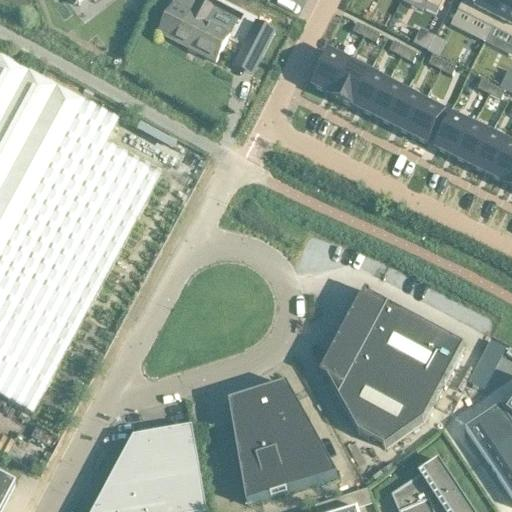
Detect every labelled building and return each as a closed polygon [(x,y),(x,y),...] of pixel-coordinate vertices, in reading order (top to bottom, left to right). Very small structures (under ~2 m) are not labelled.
[(428,0),(430,1),(427,6),(440,13),(446,0),(428,0)] [(465,0),(458,14),(492,31),(507,0),(465,0)] [(511,0),(507,0),(492,31),(511,40),(511,0)] [(169,17),(160,35),(188,49),(199,55),(200,54),(215,62),(214,63),(216,64),(225,46),(230,37),(207,25),(214,11),(209,8),(198,2),(191,16),(174,8),(169,17)] [(256,24),(244,49),(263,58),(275,33),(256,24)] [(358,26),(353,35),(365,41),(369,32),(358,26)] [(369,32),(365,41),(376,47),(381,38),(369,32)] [(421,33),(414,47),(428,54),(435,40),(421,33)] [(435,40),(428,54),(433,57),(439,60),(446,45),(435,40)] [(394,44),(390,53),(401,59),(406,50),(394,44)] [(406,50),(401,59),(413,65),(417,56),(406,50)] [(317,82),(314,89),(333,99),(332,100),(333,100),(351,66),(330,56),(317,82)] [(433,57),(429,66),(440,72),(445,63),(439,60),(433,57)] [(0,399),(32,417),(161,177),(105,147),(117,123),(0,59),(0,399)] [(445,63),(440,72),(452,78),(457,69),(445,63)] [(351,66),(333,100),(353,110),(370,76),(351,66)] [(511,74),(509,73),(500,91),(506,94),(511,96),(511,94),(511,74)] [(370,76),(353,110),(353,111),(354,110),(354,109),(371,118),(388,85),(370,76)] [(482,82),(478,91),(489,97),(494,88),(482,82)] [(388,85),(371,118),(389,127),(406,94),(388,85)] [(494,88),(489,97),(501,103),(506,94),(500,91),(494,88)] [(406,94),(389,127),(408,137),(424,103),(406,94)] [(424,103),(408,137),(428,147),(445,114),(424,103)] [(453,118),(436,151),(457,161),(473,128),(453,118)] [(473,128),(457,161),(475,171),(492,138),(473,128)] [(492,138),(475,171),(493,180),(510,147),(492,138)] [(511,147),(510,147),(493,180),(510,189),(510,190),(511,190),(511,187),(511,147)] [(332,357),(321,377),(328,381),(358,436),(387,451),(425,424),(465,349),(372,299),(373,297),(366,293),(361,302),(367,305),(361,315),(357,313),(340,344),(342,345),(335,358),(332,357)] [(465,308),(455,339),(485,349),(495,318),(465,308)] [(245,422),(233,425),(247,507),(338,479),(292,396),(242,412),(245,422)] [(511,408),(507,415),(508,415),(506,416),(501,408),(466,432),(511,500),(511,408)] [(96,511),(207,511),(193,430),(134,441),(96,511)] [(471,511),(439,463),(419,477),(420,479),(416,483),(435,511),(471,511)] [(229,508),(244,505),(238,473),(228,474),(207,478),(213,508),(228,505),(229,508)] [(0,510),(13,487),(0,479),(0,510)] [(435,511),(416,483),(392,498),(397,511),(435,511)] [(381,504),(384,511),(396,511),(391,500),(381,504)]
